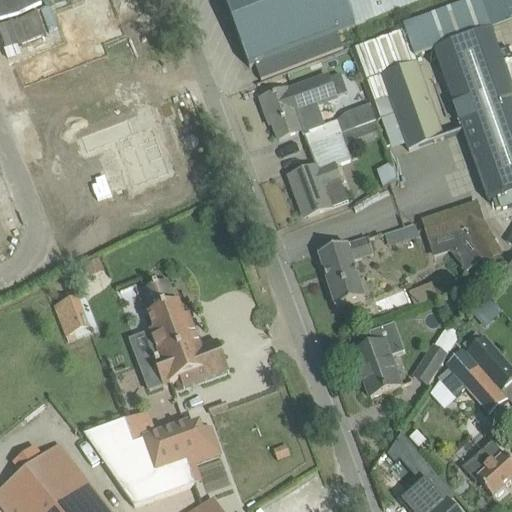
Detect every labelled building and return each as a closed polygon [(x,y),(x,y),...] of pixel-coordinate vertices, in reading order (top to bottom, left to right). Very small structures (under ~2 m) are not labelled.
[(94,0),(88,0),(49,15),(68,65),(96,54),(92,43),(140,25),(130,0),(99,0),(95,2),(94,0)] [(222,0),(249,69),(255,67),(261,83),(344,51),(338,35),(335,27),(342,25),(345,32),(429,0),(222,0)] [(342,25),(335,27),(338,35),(345,32),(342,25)] [(487,203),(511,193),(511,86),(493,32),(434,53),(487,203)] [(143,38),(67,67),(72,78),(102,67),(115,106),(162,89),(143,38)] [(408,153),(445,140),(418,64),(381,78),(408,153)] [(304,133),(305,136),(303,136),(308,150),(342,137),(337,124),(325,128),(318,110),(338,103),(330,78),(288,93),(261,102),(268,123),(271,121),(279,142),(304,133)] [(371,107),(346,116),(352,133),(358,130),(376,123),(377,123),(371,107)] [(175,114),(101,143),(107,158),(137,146),(149,178),(193,163),(175,114)] [(349,204),(335,168),(352,163),(348,153),(364,147),(358,130),(352,133),(342,137),(308,150),(316,170),(290,180),(297,200),(300,199),(308,220),(349,204)] [(383,190),(397,181),(392,165),(377,173),(383,190)] [(476,207),(423,225),(430,246),(466,234),(486,270),(487,270),(495,280),(505,268),(502,261),(483,228),(476,207)] [(336,309),(365,299),(354,263),(373,256),(369,241),(319,257),(336,309)] [(152,290),(144,293),(153,316),(149,317),(154,332),(150,334),(160,360),(153,362),(155,368),(163,389),(175,384),(180,383),(183,390),(183,391),(229,374),(218,344),(201,350),(189,319),(185,321),(180,306),(176,307),(167,285),(163,286),(160,288),(159,286),(151,289),(152,290)] [(416,311),(438,301),(432,286),(409,295),(416,311)] [(371,401),(389,394),(400,390),(389,360),(405,354),(394,326),(369,335),(374,349),(354,356),(371,401)] [(454,349),(453,348),(461,338),(447,328),(434,349),(433,348),(413,379),(428,389),(429,387),(454,349)] [(501,392),(511,381),(511,371),(484,340),(469,354),(501,392)] [(448,371),(438,381),(455,400),(465,390),(467,392),(490,418),(507,403),(465,356),(464,355),(447,370),(448,371)] [(124,423),(84,437),(134,509),(195,487),(188,469),(221,457),(211,431),(193,437),(189,426),(133,447),(124,423)] [(402,436),(388,458),(395,466),(400,462),(422,487),(405,501),(415,511),(452,511),(447,506),(456,498),(427,465),(402,436)] [(504,459),(492,445),(462,471),(475,485),(477,483),(493,501),(495,498),(498,499),(504,494),(503,491),(511,483),(511,465),(505,458),(504,459)] [(286,446),(273,451),(278,463),(290,458),(286,446)] [(108,511),(73,466),(59,448),(0,493),(0,504),(6,511),(108,511)] [(218,511),(213,503),(198,511),(218,511)]
